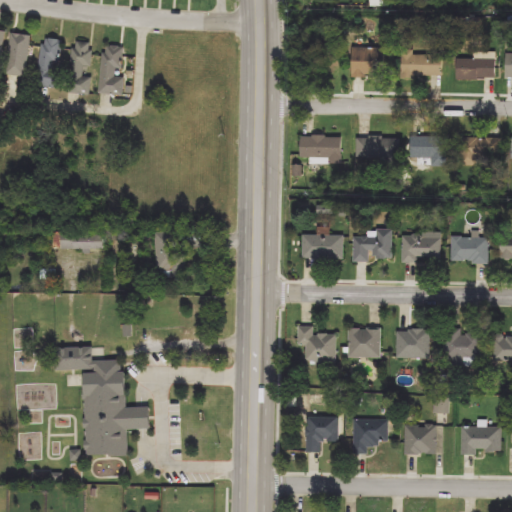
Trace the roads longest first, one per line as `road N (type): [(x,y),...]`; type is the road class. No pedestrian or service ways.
road 1 (secondary): [(256,511),(263,0)]
road 2 (residential): [(265,20),(162,20),(0,0)]
road 3 (residential): [(256,483),(511,485)]
road 4 (residential): [(260,291),(511,294)]
road 5 (residential): [(265,97),(511,98)]
